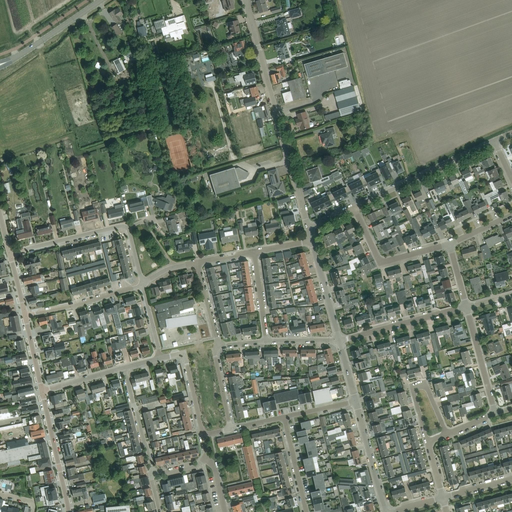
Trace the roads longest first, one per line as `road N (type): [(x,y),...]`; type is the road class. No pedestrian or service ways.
road 1 (unclassified): [(307,228),(244,0)]
road 2 (unclassified): [(353,208),(493,140)]
road 3 (residential): [(448,245),(379,263),(353,208)]
road 4 (residential): [(339,340),(465,308)]
road 5 (tertiary): [(67,511),(41,390)]
road 6 (residential): [(445,435),(424,386),(411,389),(426,443)]
road 7 (residential): [(24,315),(142,286)]
road 8 (residential): [(9,253),(127,228)]
